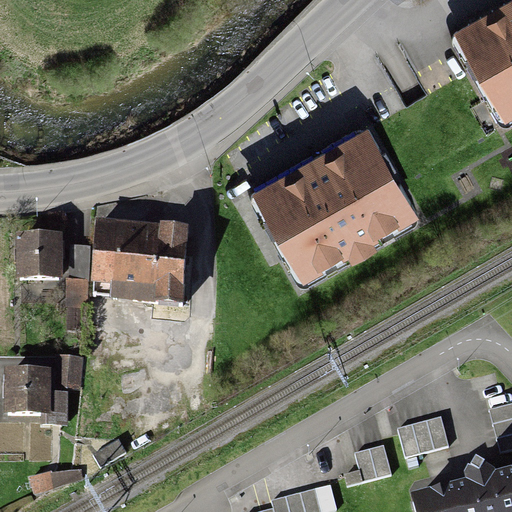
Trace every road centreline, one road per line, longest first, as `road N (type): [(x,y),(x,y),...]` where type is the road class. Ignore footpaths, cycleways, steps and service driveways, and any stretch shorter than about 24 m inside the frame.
road 1 (primary): [(0,192),(108,173),(186,140),(350,0)]
road 2 (residential): [(511,359),(497,343),(470,339),(174,511)]
road 3 (track): [(186,140),(200,204),(205,384)]
